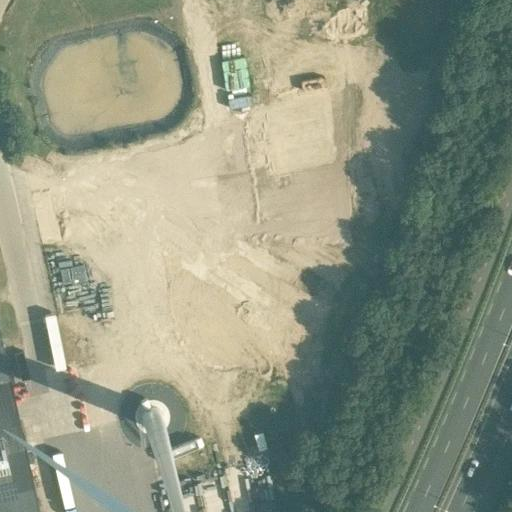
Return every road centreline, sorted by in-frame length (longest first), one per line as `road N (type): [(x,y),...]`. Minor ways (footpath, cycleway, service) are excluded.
road 1 (unclassified): [(81,511),(0,193)]
road 2 (trunk): [(511,277),(418,511)]
road 3 (unclassified): [(214,161),(202,34),(185,0)]
road 4 (trunk): [(459,511),(511,398)]
